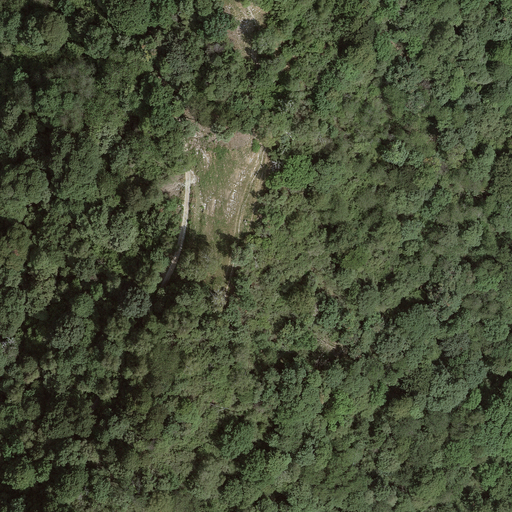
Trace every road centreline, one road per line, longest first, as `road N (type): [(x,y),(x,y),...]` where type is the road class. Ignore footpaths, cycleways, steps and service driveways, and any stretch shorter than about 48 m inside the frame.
road 1 (track): [(0,505),(81,430),(170,266),(183,216),(183,150),(151,0)]
road 2 (track): [(15,511),(87,449),(131,387),(192,273),(206,222),(183,150)]
